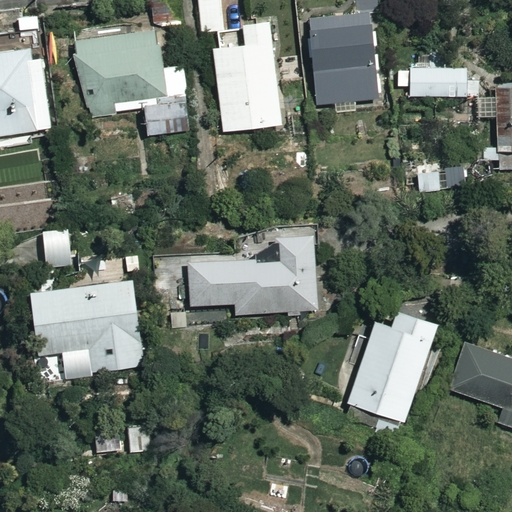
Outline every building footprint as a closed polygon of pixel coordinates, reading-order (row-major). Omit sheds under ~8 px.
[(224,0),(201,0),(203,33),(226,32),(224,0)] [(380,99),(376,18),(314,22),(319,103),(380,99)] [(278,24),(252,26),(254,50),(221,52),(226,132),(286,128),(278,24)] [(165,33),(81,40),(88,114),(192,104),(189,68),(168,70),(165,33)] [(36,63),(36,53),(0,56),(0,135),(54,130),(47,62),(36,63)] [(472,70),(415,70),(415,98),(472,97),(472,70)] [(506,98),(482,98),(481,119),(499,119),(499,145),(486,145),(485,163),(498,163),(498,169),(511,168),(511,87),(506,87),(506,98)] [(195,106),(152,109),(154,138),(197,135),(195,106)] [(276,178),(274,158),(246,161),(249,181),(276,178)] [(78,267),(76,232),(50,233),(51,268),(78,267)] [(320,234),(244,236),(244,257),(194,258),(195,306),(238,305),(239,314),(323,312),(320,234)] [(150,367),(141,284),(40,295),(47,354),(66,352),(68,376),(150,367)] [(447,329),(408,314),(400,331),(383,324),(376,343),(364,339),(356,360),(367,365),(352,403),(408,426),(447,329)] [(511,359),(471,346),(456,392),(509,409),(503,425),(511,428),(511,359)] [(154,427),(134,427),(134,453),(154,453),(154,427)]
